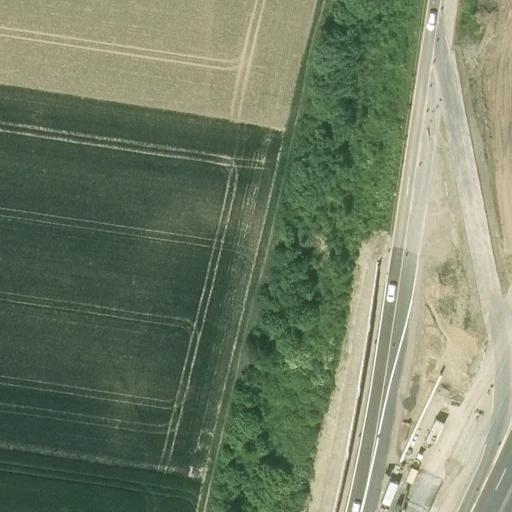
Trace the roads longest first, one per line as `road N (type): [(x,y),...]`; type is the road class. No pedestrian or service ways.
road 1 (motorway): [(441,0),(362,511)]
road 2 (motorway): [(511,340),(429,511)]
